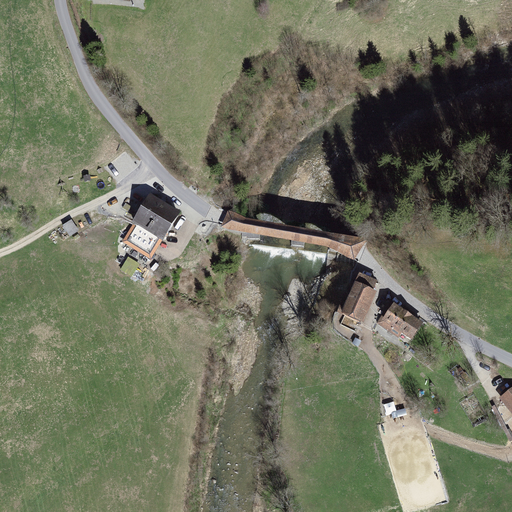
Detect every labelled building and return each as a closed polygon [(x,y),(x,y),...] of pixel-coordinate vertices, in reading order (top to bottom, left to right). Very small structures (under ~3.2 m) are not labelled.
[(123,244),(150,261),(160,244),(163,246),(182,216),(150,197),(132,226),(134,227),(123,244)] [(72,219),(63,224),(70,235),(79,230),(72,219)] [(121,270),(133,277),(140,263),(129,256),(121,270)] [(382,287),(363,278),(344,316),(363,325),(382,287)] [(423,326),(395,307),(383,326),(411,344),(423,326)] [(511,391),(501,400),(511,413),(511,391)]
